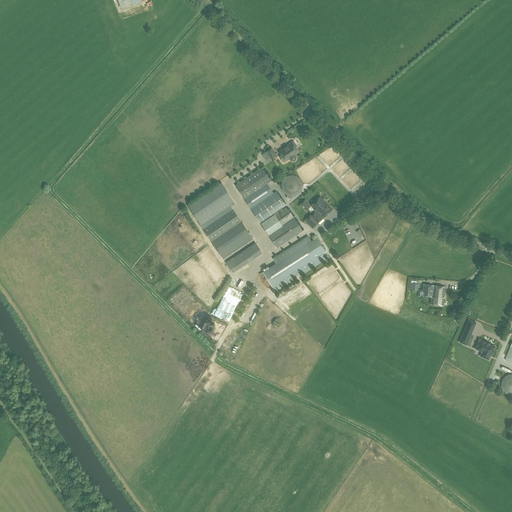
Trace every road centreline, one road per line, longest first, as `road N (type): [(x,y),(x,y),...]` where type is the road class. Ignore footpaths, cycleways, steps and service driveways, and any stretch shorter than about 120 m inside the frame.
road 1 (unclassified): [(511,256),(410,208),(201,0)]
road 2 (track): [(143,511),(0,287)]
road 3 (track): [(79,511),(0,397)]
